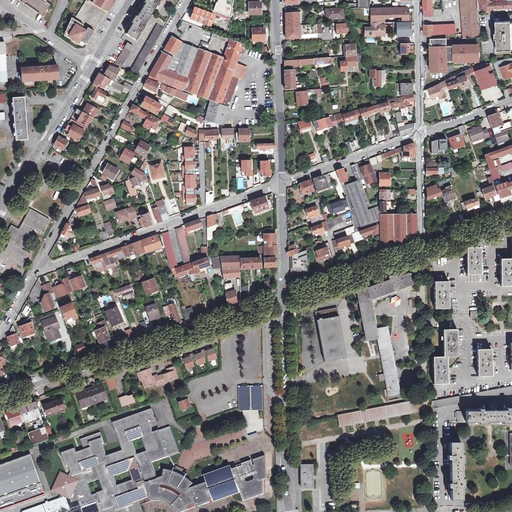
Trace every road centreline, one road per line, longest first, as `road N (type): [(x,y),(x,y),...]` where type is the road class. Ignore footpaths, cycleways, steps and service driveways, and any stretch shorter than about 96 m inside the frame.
road 1 (residential): [(35,271),(186,0)]
road 2 (residential): [(0,397),(283,297)]
road 3 (residential): [(35,271),(280,183)]
road 4 (residential): [(275,0),(280,183)]
road 5 (residential): [(90,67),(0,212)]
road 6 (residential): [(280,183),(420,134)]
road 7 (residential): [(283,297),(421,248)]
road 8 (residential): [(420,134),(416,0)]
